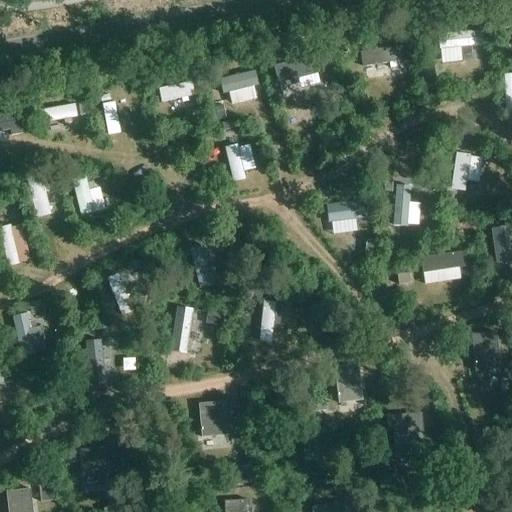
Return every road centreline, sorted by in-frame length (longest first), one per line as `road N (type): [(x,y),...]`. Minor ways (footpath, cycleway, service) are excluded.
road 1 (track): [(0,302),(151,227),(313,185),(396,127),(442,112),(479,113),(511,143)]
road 2 (track): [(0,454),(115,406),(338,353),(511,299)]
road 3 (unclassified): [(0,50),(278,0)]
road 4 (track): [(278,196),(360,293),(384,337)]
